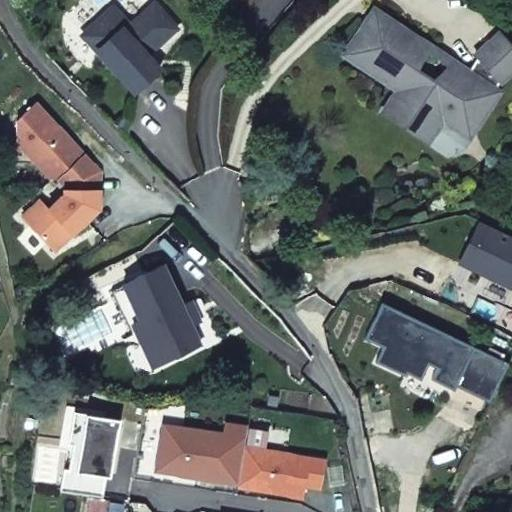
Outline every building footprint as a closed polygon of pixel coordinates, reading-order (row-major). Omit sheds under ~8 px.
[(81,33),(133,91),(159,68),(146,54),(176,28),(154,3),(129,25),(112,6),(81,33)] [(341,54),(364,68),(365,66),(346,54),(372,14),(391,26),(392,24),(371,10),(341,54)] [(411,72),(427,47),(392,24),(391,26),(372,14),(346,54),(365,66),(364,68),(396,89),(398,91),(387,107),(413,123),(423,107),(436,116),(444,114),(469,131),(496,91),(491,88),(496,81),(511,66),(511,47),(498,31),(472,55),(474,58),(465,71),(458,83),(441,72),(426,83),(411,72)] [(465,71),(427,47),(411,72),(426,83),(441,72),(458,83),(465,71)] [(467,135),(469,131),(444,114),(436,116),(423,107),(413,123),(387,107),(398,91),(396,89),(380,112),(425,142),(439,118),(467,135)] [(165,361),(201,345),(163,264),(123,283),(140,320),(145,318),(165,361)] [(384,392),(355,398),(363,435),(385,432),(391,431),(384,392)]
